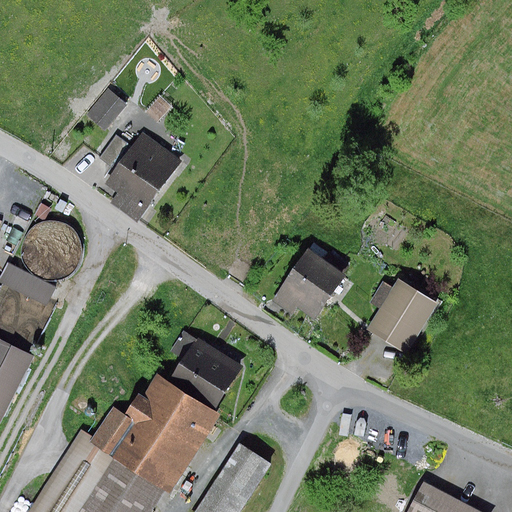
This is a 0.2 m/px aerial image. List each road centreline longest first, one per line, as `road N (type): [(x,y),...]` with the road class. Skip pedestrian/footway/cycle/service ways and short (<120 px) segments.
road 1 (unclassified): [(0,149),(92,198),(351,383)]
road 2 (unclassified): [(351,383),(511,460)]
road 3 (residential): [(279,511),(351,383)]
